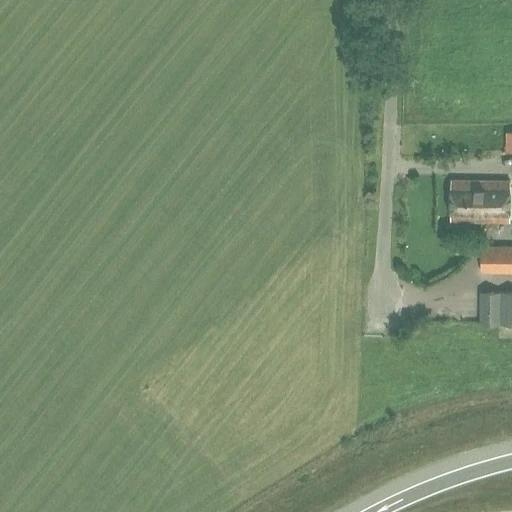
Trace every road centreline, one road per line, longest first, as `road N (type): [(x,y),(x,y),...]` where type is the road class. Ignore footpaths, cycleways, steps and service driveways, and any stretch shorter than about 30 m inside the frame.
road 1 (unclassified): [(383,309),(394,0)]
road 2 (motorway): [(511,462),(377,511)]
